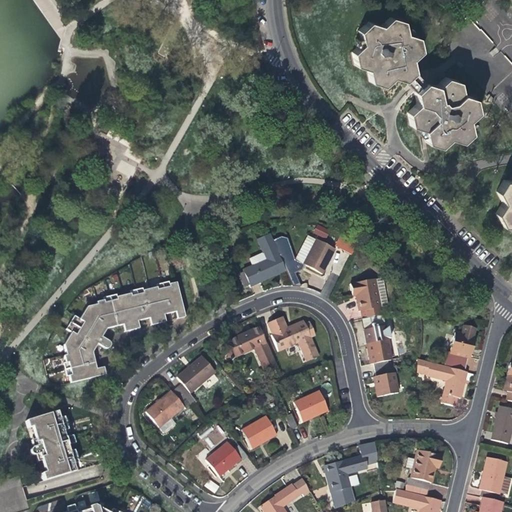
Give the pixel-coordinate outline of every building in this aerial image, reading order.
[(404,79),(413,69),(410,56),(419,48),(416,33),(405,30),(403,18),(389,13),(380,22),(368,18),(359,27),(361,40),(352,49),(355,62),(366,66),(368,79),(382,83),(391,74),(404,79)] [(404,79),(412,89),(422,79),(413,69),(404,79)] [(422,79),(412,89),(414,102),(405,110),(407,122),(418,126),(421,140),(434,145),(444,136),(457,140),(467,131),(465,118),(474,110),(471,96),(460,93),(458,79),(444,74),(434,83),(422,79)] [(511,182),(500,181),(496,214),(504,228),(511,228),(511,182)] [(318,227),(315,233),(326,239),(329,233),(318,227)] [(338,241),(336,245),(353,253),(359,240),(342,232),(341,235),(338,241)] [(257,240),(263,253),(266,260),(253,265),(242,270),(243,272),(249,286),(285,270),(272,241),(269,234),(257,240)] [(295,261),(302,264),(315,240),(308,236),(295,261)] [(304,265),(322,275),(335,250),(332,249),(334,246),(323,240),(322,243),(316,240),(315,240),(302,264),(295,261),(294,260),(287,238),(281,237),(272,241),(285,270),(291,285),(300,286),(294,274),(301,270),(304,265)] [(250,259),(253,265),(266,260),(263,253),(250,259)] [(244,288),(249,286),(243,272),(238,274),(244,288)] [(382,315),(384,314),(383,306),(387,306),(382,278),(350,284),(352,297),(356,296),(359,310),(361,309),(363,319),(382,315)] [(107,335),(123,331),(127,329),(125,323),(131,321),(133,328),(137,326),(149,323),(153,322),(152,316),(158,314),(160,320),(164,318),(176,315),(180,314),(178,308),(181,307),(175,285),(168,287),(169,290),(163,292),(157,294),(156,291),(141,295),(142,298),(136,300),(129,302),(128,299),(114,303),(115,306),(108,308),(101,310),(101,307),(93,309),(93,311),(84,314),(77,327),(72,324),(64,337),(70,341),(63,353),(67,365),(64,365),(67,373),(69,372),(71,379),(74,385),(71,386),(73,392),(94,386),(93,383),(98,381),(97,378),(93,362),(86,358),(88,353),(95,357),(98,352),(105,356),(108,355),(110,354),(110,351),(109,349),(102,345),(105,339),(98,335),(100,331),(107,335)] [(185,321),(181,307),(178,308),(180,314),(176,315),(178,323),(185,321)] [(166,326),(164,318),(160,320),(158,314),(152,316),(153,322),(149,323),(151,330),(166,326)] [(373,364),(374,370),(389,367),(388,361),(391,360),(387,340),(386,336),(390,337),(387,336),(386,329),(388,326),(384,329),(382,315),(363,319),(361,319),(367,348),(371,364),(373,364)] [(270,330),(277,344),(283,341),(285,346),(298,341),(307,360),(318,354),(310,336),(314,334),(308,321),(304,323),(302,320),(293,324),(278,331),(277,328),(270,330)] [(139,334),(137,326),(133,328),(131,321),(125,323),(127,329),(123,331),(125,338),(139,334)] [(276,363),(259,326),(238,335),(223,342),(232,360),(255,349),(264,369),(276,363)] [(443,366),(464,372),(468,357),(470,358),(472,349),(475,338),(472,338),(474,329),(463,327),(461,335),(454,333),(449,352),(447,352),(443,366)] [(105,339),(107,335),(100,331),(98,335),(105,339)] [(93,362),(95,357),(88,353),(86,358),(93,362)] [(182,382),(177,387),(187,398),(191,404),(197,400),(190,392),(216,371),(203,355),(188,367),(177,376),(182,382)] [(443,366),(422,361),(419,372),(426,374),(426,375),(446,380),(440,404),(454,408),(457,398),(459,399),(462,386),(466,372),(464,372),(443,366)] [(396,365),(389,367),(374,370),(376,377),(373,378),(375,387),(377,397),(398,393),(394,374),(398,373),(396,365)] [(105,376),(97,378),(98,381),(93,383),(94,386),(107,382),(105,376)] [(187,398),(177,387),(172,391),(171,390),(166,395),(147,411),(160,426),(185,406),(182,402),(187,398)] [(292,401),(302,421),(314,415),(327,409),(318,389),(292,401)] [(491,439),(508,443),(511,426),(511,408),(500,406),(496,420),(491,439)] [(284,416),(291,429),(297,426),(291,413),(284,416)] [(241,430),(253,448),(263,442),(276,433),(265,415),(241,430)] [(80,485),(78,478),(75,479),(73,472),(71,466),(74,465),(72,458),(78,457),(76,449),(70,451),(68,443),(65,444),(63,438),(62,433),(65,432),(62,424),(43,430),(44,434),(35,436),(36,440),(40,453),(42,459),(36,462),(34,462),(33,464),(33,466),(34,468),(35,469),(37,469),(38,469),(42,468),(46,471),(47,473),(51,487),(52,490),(60,488),(61,490),(80,485)] [(30,442),(36,440),(35,436),(44,434),(43,430),(27,434),(30,442)] [(221,477),(229,469),(242,458),(244,460),(249,456),(239,444),(234,449),(227,441),(206,459),(213,467),(221,477)] [(326,466),(331,482),(351,485),(347,474),(367,468),(366,464),(377,461),(374,444),(359,447),(362,456),(337,463),(326,466)] [(408,478),(407,485),(427,489),(429,482),(430,482),(432,473),(434,467),(439,467),(441,455),(417,449),(411,478),(408,478)] [(34,455),(36,462),(42,459),(40,453),(34,455)] [(480,497),(482,497),(495,500),(496,493),(500,494),(507,462),(487,458),(483,475),(479,489),(482,490),(480,497)] [(302,479),(297,482),(304,495),(310,492),(302,479)] [(214,492),(218,486),(210,480),(206,486),(214,492)] [(304,495),(297,482),(293,485),(299,494),(302,493),(303,496),(304,495)] [(355,500),(351,485),(331,482),(334,492),(331,493),(335,509),(355,500)] [(285,511),(282,506),(299,494),(293,485),(292,484),(275,495),(260,505),(264,511),(285,511)] [(406,491),(405,492),(426,495),(427,489),(407,485),(406,491)] [(46,495),(61,490),(60,488),(52,490),(51,487),(44,489),(46,495)] [(425,497),(426,495),(405,492),(397,491),(394,500),(420,506),(418,511),(437,511),(438,509),(440,500),(425,497)] [(384,511),(383,497),(369,499),(371,511),(384,511)] [(500,511),(503,505),(481,502),(478,511),(500,511)]
